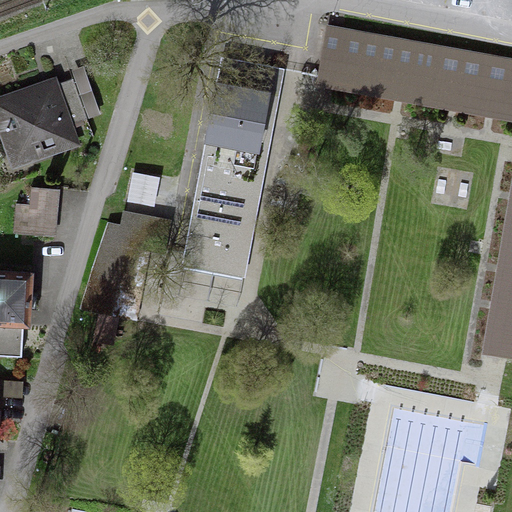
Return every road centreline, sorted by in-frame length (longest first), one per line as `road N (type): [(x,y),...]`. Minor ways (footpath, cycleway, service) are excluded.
road 1 (residential): [(6,511),(154,9),(191,0)]
road 2 (residential): [(328,0),(511,35)]
